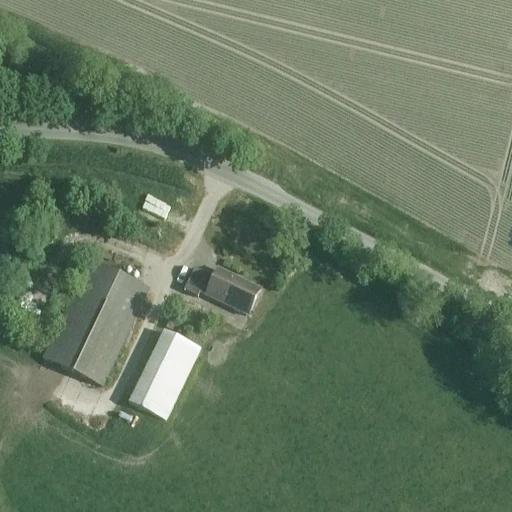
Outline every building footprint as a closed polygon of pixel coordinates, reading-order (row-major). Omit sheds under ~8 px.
[(45,96),(44,105),(65,110),(67,100),(45,96)] [(151,291),(91,263),(43,361),(104,390),(151,291)] [(214,278),(195,269),(185,291),(199,298),(201,294),(249,317),(261,291),(218,271),(214,278)] [(41,316),(52,283),(35,277),(25,310),(41,316)] [(129,406),(167,424),(202,352),(164,333),(129,406)]
